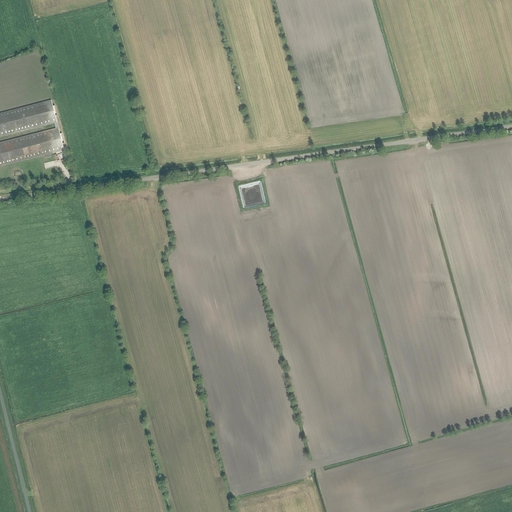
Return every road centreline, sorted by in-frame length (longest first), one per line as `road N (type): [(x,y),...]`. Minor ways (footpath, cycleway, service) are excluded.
road 1 (unclassified): [(0,200),(511,126)]
road 2 (unclassified): [(30,511),(0,387)]
